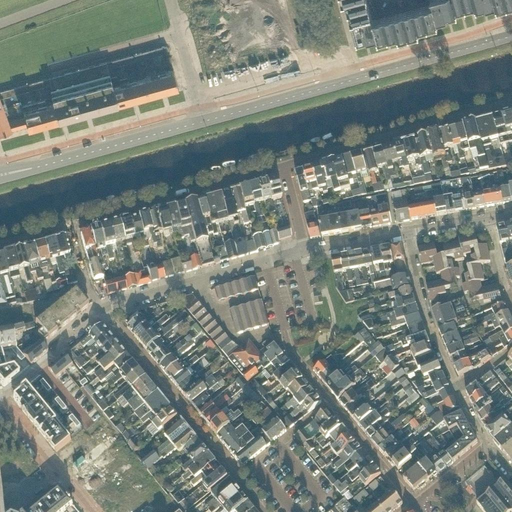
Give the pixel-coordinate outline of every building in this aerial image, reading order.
[(347,1),(352,20),(372,15),(368,0),(342,0),(343,2),(347,1)] [(431,0),(432,4),(437,21),(447,18),(448,18),(447,14),(457,11),(456,8),(453,0),(431,0)] [(453,0),(456,8),(474,3),(473,0),(453,0)] [(437,21),(432,4),(403,12),(409,32),(428,27),(429,27),(428,23),(437,21)] [(389,37),(409,32),(403,12),(373,20),(378,37),(387,34),(388,38),(390,38),(389,37)] [(378,37),(373,20),(372,15),(352,20),(351,20),(357,39),(366,36),(367,40),(368,40),(368,39),(378,37)] [(158,54),(169,51),(167,45),(106,61),(108,68),(153,55),(158,54)] [(110,73),(108,68),(106,61),(101,63),(104,74),(110,73)] [(98,76),(104,74),(101,63),(95,65),(98,76)] [(92,78),(98,76),(95,65),(89,66),(92,78)] [(86,79),(92,78),(89,66),(83,68),(86,79)] [(80,81),(86,79),(83,68),(77,70),(80,81)] [(148,94),(178,86),(173,69),(143,77),(148,94)] [(74,83),(80,81),(77,70),(71,71),(74,83)] [(68,84),(74,83),(71,71),(65,73),(68,84)] [(110,76),(110,73),(104,74),(98,76),(92,78),(86,79),(80,81),(74,83),(68,84),(62,86),(56,88),(51,89),(54,102),(59,119),(60,119),(59,116),(64,114),(64,118),(65,118),(65,117),(117,103),(118,103),(110,76)] [(62,86),(68,84),(65,73),(59,75),(62,86)] [(143,77),(119,83),(117,74),(110,76),(118,103),(148,94),(143,77)] [(56,88),(62,86),(59,75),(53,76),(56,88)] [(0,95),(1,98),(49,84),(47,78),(0,90),(0,95)] [(1,98),(0,95),(0,132),(12,129),(28,125),(24,110),(23,105),(22,102),(16,104),(18,110),(23,109),(25,116),(9,120),(1,98)] [(46,104),(45,98),(38,100),(38,101),(23,105),(24,110),(28,125),(29,128),(59,119),(54,102),(46,104)] [(511,115),(511,113),(502,116),(509,143),(511,142),(511,115)] [(510,146),(509,143),(502,116),(493,119),(498,135),(499,139),(501,145),(505,144),(505,145),(507,145),(508,147),(510,146)] [(499,139),(498,135),(493,119),(485,121),(490,142),(499,139)] [(489,172),(498,170),(495,160),(490,142),(485,121),(476,123),(489,172)] [(476,123),(470,125),(469,125),(464,127),(468,142),(470,149),(475,168),(477,174),(489,172),(476,123)] [(463,152),(467,150),(470,149),(468,142),(464,127),(456,129),(463,152)] [(465,160),(463,152),(456,129),(449,131),(453,146),(456,145),(461,161),(465,160)] [(454,148),(453,146),(449,131),(439,134),(448,164),(452,163),(449,149),(454,148)] [(450,174),(448,164),(439,134),(428,137),(434,159),(435,163),(442,161),(447,180),(452,179),(450,174)] [(427,161),(434,159),(428,137),(415,141),(423,170),(425,176),(431,175),(427,161)] [(418,171),(423,170),(415,141),(402,144),(408,163),(415,160),(418,171)] [(410,172),(408,163),(402,144),(393,147),(400,169),(404,168),(406,173),(410,172)] [(394,171),(400,169),(393,147),(382,150),(391,179),(396,177),(394,171)] [(393,186),(391,179),(382,150),(374,152),(378,169),(382,168),(387,185),(383,187),(384,192),(394,190),(393,186)] [(379,172),(378,169),(374,152),(369,153),(364,155),(375,194),(384,192),(383,187),(382,183),(377,185),(374,173),(379,172)] [(362,179),(368,177),(362,155),(352,158),(357,180),(362,197),(367,196),(362,179)] [(353,181),(357,180),(352,158),(343,161),(351,189),(353,199),(358,198),(353,181)] [(503,159),(495,160),(498,170),(507,168),(505,162),(504,158),(503,159)] [(341,192),(351,189),(343,161),(333,163),(341,192)] [(341,192),(333,163),(327,165),(321,167),(323,173),(325,172),(327,180),(325,181),(326,183),(331,181),(336,197),(342,195),(341,192)] [(323,173),(321,167),(313,169),(319,190),(320,192),(324,191),(325,193),(328,192),(326,183),(325,181),(327,180),(325,172),(323,173)] [(468,169),(469,176),(477,174),(475,168),(468,169)] [(314,208),(318,207),(316,199),(314,192),(319,190),(313,169),(304,171),(312,202),(314,208)] [(304,204),(312,202),(304,171),(296,174),(304,204)] [(508,182),(505,183),(503,173),(497,174),(500,189),(503,204),(511,202),(509,187),(508,182)] [(500,189),(497,190),(494,175),(489,176),(492,193),(494,206),(503,204),(500,189)] [(485,180),(487,180),(486,176),(480,178),(483,194),(486,208),(494,206),(492,193),(487,194),(485,180)] [(413,182),(414,186),(427,184),(425,178),(413,180),(413,182)] [(476,185),(474,179),(474,178),(471,179),(476,209),(486,208),(483,194),(479,195),(477,185),(476,185)] [(271,201),(282,198),(277,179),(266,182),(268,190),(271,201)] [(476,209),(471,179),(461,181),(462,184),(468,183),(470,197),(464,198),(467,211),(476,209)] [(271,201),(268,190),(266,182),(257,184),(264,207),(268,206),(270,214),(275,213),(271,201)] [(463,191),(456,193),(456,188),(454,182),(450,183),(451,189),(456,213),(465,212),(462,196),(464,196),(463,191)] [(456,213),(451,189),(450,183),(441,185),(442,191),(444,198),(447,215),(456,213)] [(262,208),(264,207),(257,184),(248,187),(255,212),(257,218),(261,216),(257,203),(260,203),(262,208)] [(251,213),(255,212),(248,187),(239,190),(249,224),(254,223),(251,213)] [(250,228),(249,224),(239,190),(230,192),(236,215),(241,213),(245,227),(247,226),(248,229),(250,228)] [(239,223),(236,215),(230,192),(221,195),(226,212),(227,216),(228,221),(233,220),(234,224),(239,223)] [(398,224),(411,221),(409,209),(408,204),(406,192),(392,194),(398,224)] [(219,224),(224,223),(228,222),(228,221),(227,216),(226,212),(221,195),(212,197),(217,215),(216,215),(219,224)] [(392,225),(387,196),(376,198),(381,227),(392,225)] [(214,235),(218,234),(215,225),(219,224),(216,215),(217,215),(212,197),(204,199),(208,212),(214,233),(214,235)] [(372,229),(381,227),(376,198),(372,199),(374,213),(369,214),(372,229)] [(437,217),(447,215),(444,198),(434,200),(434,201),(437,217)] [(214,233),(208,212),(204,199),(197,202),(202,221),(205,220),(208,227),(210,234),(214,233)] [(372,229),(369,214),(367,200),(363,200),(364,206),(363,206),(365,214),(360,215),(362,230),(372,229)] [(424,219),(421,203),(421,201),(408,204),(409,209),(411,221),(424,219)] [(424,219),(437,217),(434,201),(421,203),(424,219)] [(212,259),(202,221),(197,202),(185,205),(195,243),(199,257),(202,269),(214,265),(212,259)] [(195,243),(185,205),(175,207),(182,230),(184,238),(189,237),(191,244),(195,243)] [(184,238),(182,230),(175,207),(166,210),(172,232),(177,231),(180,241),(184,240),(184,238)] [(174,240),(172,232),(166,210),(157,213),(163,233),(163,234),(167,233),(169,242),(174,240)] [(158,234),(163,233),(157,213),(148,215),(157,247),(158,251),(162,249),(158,234)] [(311,240),(321,238),(314,213),(305,216),(307,224),(308,227),(311,240)] [(333,236),(330,220),(329,213),(324,214),(324,215),(325,221),(319,222),(322,238),(333,236)] [(362,230),(360,215),(359,214),(350,216),(353,232),(362,230)] [(153,248),(157,247),(148,215),(139,218),(145,241),(146,241),(150,240),(151,240),(153,248)] [(343,234),(353,232),(350,216),(340,218),(343,234)] [(146,241),(145,241),(139,218),(130,220),(136,243),(142,242),(145,249),(149,248),(146,241)] [(333,236),(343,234),(340,218),(330,220),(333,236)] [(136,243),(130,220),(120,223),(126,246),(132,245),(135,255),(139,254),(136,243)] [(127,248),(126,246),(120,223),(110,226),(117,251),(120,262),(125,261),(122,250),(127,248)] [(112,252),(117,251),(110,226),(100,228),(107,253),(109,262),(114,260),(112,252)] [(511,251),(511,247),(507,226),(497,228),(501,244),(506,243),(508,251),(508,252),(511,251)] [(102,254),(107,253),(100,228),(90,231),(99,261),(99,263),(100,268),(105,266),(102,254)] [(279,241),(292,237),(289,228),(277,231),(279,241)] [(94,262),(99,261),(90,231),(82,233),(81,235),(88,262),(94,261),(94,262)] [(279,245),(278,241),(275,231),(269,233),(273,248),(273,246),(279,245)] [(266,251),(273,248),(269,233),(261,235),(266,251)] [(256,253),(266,251),(261,235),(252,237),(253,242),(256,253)] [(479,248),(476,236),(459,240),(460,244),(463,256),(464,256),(472,254),(471,250),(474,249),(479,248)] [(65,261),(71,259),(65,238),(55,241),(64,274),(69,273),(65,261)] [(248,256),(244,244),(243,240),(234,243),(237,256),(238,258),(248,256)] [(60,276),(64,274),(55,241),(45,244),(51,266),(56,264),(60,276)] [(248,256),(256,253),(253,242),(244,244),(248,256)] [(228,259),(237,256),(234,243),(226,245),(227,248),(225,248),(228,259)] [(51,266),(45,244),(34,247),(39,264),(45,262),(50,280),(44,282),(48,294),(58,292),(56,283),(55,283),(51,266)] [(464,256),(463,256),(460,244),(444,247),(446,256),(447,260),(455,258),(456,262),(464,260),(464,256)] [(438,258),(438,257),(435,245),(418,249),(422,266),(431,264),(430,260),(433,259),(438,258)] [(409,278),(405,260),(402,246),(391,248),(395,265),(400,264),(401,271),(397,272),(399,280),(409,278)] [(491,263),(488,249),(487,246),(479,248),(474,249),(476,257),(472,258),(474,266),(480,265),(481,265),(491,263)] [(42,276),(39,264),(34,247),(24,250),(30,271),(35,270),(37,278),(38,281),(43,280),(42,276)] [(228,261),(228,259),(225,248),(217,250),(219,257),(221,263),(228,261)] [(389,265),(394,264),(390,248),(381,249),(388,283),(392,282),(390,272),(391,272),(389,265)] [(384,284),(388,283),(381,249),(371,251),(374,266),(379,265),(381,274),(382,273),(384,284)] [(38,301),(30,271),(24,250),(13,253),(18,272),(20,276),(25,275),(30,295),(25,296),(27,303),(38,301)] [(375,284),(376,283),(370,252),(362,253),(365,269),(369,268),(372,285),(375,284)] [(13,273),(18,272),(13,253),(3,255),(17,304),(25,301),(21,287),(17,288),(16,282),(15,282),(13,273)] [(369,285),(365,269),(362,253),(355,254),(358,270),(362,270),(365,286),(369,285)] [(362,287),(358,270),(355,254),(348,256),(351,271),(354,270),(358,288),(362,287)] [(3,255),(0,256),(0,281),(7,306),(17,304),(3,255)] [(354,289),(351,271),(348,256),(340,257),(343,273),(347,272),(350,290),(354,289)] [(447,260),(446,256),(438,257),(438,258),(433,259),(437,275),(441,274),(454,271),(452,263),(448,264),(447,260)] [(193,271),(202,269),(199,257),(189,260),(191,264),(193,271)] [(214,265),(221,263),(219,257),(212,259),(214,265)] [(343,274),(343,273),(340,257),(332,259),(337,289),(340,295),(341,294),(341,293),(343,293),(339,274),(343,274)] [(171,262),(173,268),(181,265),(180,262),(179,259),(171,262)] [(193,271),(191,264),(189,260),(180,262),(181,265),(184,274),(193,271)] [(173,270),(173,268),(171,262),(161,264),(162,266),(164,272),(173,270)] [(104,279),(100,268),(99,263),(89,266),(94,282),(104,279)] [(150,277),(158,275),(155,268),(154,264),(147,266),(150,277)] [(175,276),(184,274),(181,265),(173,268),(173,270),(164,272),(165,279),(175,276)] [(484,282),(481,265),(480,265),(474,266),(468,268),(470,276),(465,277),(467,285),(467,286),(480,283),(484,282)] [(165,279),(164,272),(162,266),(155,268),(158,275),(159,280),(165,279)] [(456,280),(460,279),(458,270),(454,271),(441,274),(443,282),(444,282),(446,291),(458,288),(456,280)] [(150,278),(141,280),(140,275),(134,277),(137,287),(152,283),(152,282),(151,282),(150,278)] [(137,287),(134,277),(134,276),(124,278),(128,290),(137,287)] [(68,286),(78,283),(76,277),(66,280),(68,286)] [(124,278),(114,281),(118,293),(128,290),(124,278)] [(251,293),(259,291),(256,278),(248,281),(251,293)] [(411,288),(409,278),(399,280),(392,282),(388,283),(384,284),(375,286),(376,291),(393,287),(394,292),(411,288)] [(66,286),(67,285),(66,281),(56,283),(58,292),(66,286)] [(118,293),(114,281),(105,284),(108,296),(118,293)] [(243,295),(251,293),(248,281),(240,283),(243,295)] [(447,295),(446,291),(444,282),(443,282),(427,286),(431,303),(439,301),(438,297),(447,295)] [(236,298),(243,295),(240,283),(232,285),(236,298)] [(482,290),(480,283),(467,286),(467,285),(463,286),(465,295),(469,294),(471,302),(484,299),(482,290)] [(228,300),(236,298),(232,285),(224,287),(228,300)] [(219,302),(228,300),(224,287),(216,290),(219,302)] [(494,305),(502,303),(498,287),(482,290),(484,299),(484,303),(493,301),(494,305)] [(401,302),(414,298),(412,289),(389,295),(390,300),(400,297),(401,302)] [(60,304),(55,307),(70,323),(77,317),(76,316),(79,313),(80,314),(89,308),(75,291),(70,295),(68,292),(57,301),(60,304)] [(346,304),(355,302),(352,291),(343,293),(341,293),(341,294),(340,295),(346,304)] [(197,301),(193,297),(180,300),(180,301),(188,309),(197,301)] [(396,313),(417,307),(414,298),(401,302),(397,304),(399,310),(394,311),(395,314),(396,313)] [(457,324),(462,323),(465,321),(471,320),(469,314),(464,299),(451,304),(455,316),(457,324)] [(193,316),(202,307),(197,301),(188,309),(193,316)] [(258,316),(266,314),(263,302),(255,304),(258,316)] [(250,318),(258,316),(255,304),(247,307),(250,318)] [(455,316),(451,304),(432,310),(436,322),(455,316)] [(490,322),(509,314),(505,305),(492,310),(494,315),(487,318),(488,323),(490,322)] [(70,323),(55,307),(51,311),(49,308),(38,317),(40,320),(36,323),(42,332),(38,335),(44,342),(48,339),(49,340),(58,333),(56,332),(60,329),(61,330),(70,323)] [(202,307),(193,316),(198,322),(208,314),(202,307)] [(242,321),(250,318),(247,307),(239,309),(242,321)] [(407,320),(420,316),(417,307),(396,313),(395,314),(387,316),(388,320),(389,320),(391,325),(407,320)] [(8,309),(0,309),(0,333),(14,331),(8,309)] [(234,323),(242,321),(239,309),(230,311),(234,323)] [(152,323),(154,321),(157,318),(154,314),(145,322),(141,318),(128,329),(129,329),(135,337),(152,323)] [(208,314),(198,322),(203,328),(213,320),(208,314)] [(261,328),(270,325),(266,314),(258,316),(261,328)] [(495,330),(501,328),(511,322),(511,320),(509,314),(488,323),(487,323),(489,328),(493,326),(495,330)] [(254,330),(261,328),(258,316),(250,318),(254,330)] [(409,329),(423,325),(420,316),(407,320),(391,325),(392,329),(400,327),(400,328),(408,325),(409,329)] [(440,331),(457,324),(455,316),(436,322),(440,331)] [(142,344),(161,328),(170,321),(167,317),(157,325),(154,321),(152,323),(135,337),(142,344)] [(246,333),(254,330),(250,318),(242,321),(246,333)] [(184,323),(183,323),(180,319),(164,332),(161,328),(142,344),(148,352),(173,332),(184,323)] [(208,334),(218,326),(213,320),(203,328),(208,334)] [(237,335),(246,333),(242,321),(234,323),(237,335)] [(370,331),(375,329),(372,321),(364,323),(370,331)] [(443,340),(458,334),(456,329),(463,327),(467,326),(465,321),(462,323),(457,324),(440,331),(443,340)] [(493,344),(511,333),(511,322),(501,328),(503,333),(490,339),(493,344)] [(25,332),(35,329),(33,325),(11,331),(0,333),(0,352),(14,349),(16,349),(12,335),(15,336),(25,332)] [(199,335),(203,332),(197,325),(193,328),(199,335)] [(478,335),(485,332),(482,325),(474,329),(478,335)] [(97,344),(109,334),(103,326),(81,345),(84,348),(94,340),(97,344)] [(214,341),(223,333),(218,326),(208,334),(214,341)] [(405,342),(426,334),(423,326),(409,331),(411,335),(404,338),(405,342)] [(169,348),(173,344),(170,341),(174,337),(172,335),(174,333),(173,332),(148,352),(154,359),(169,347),(169,348)] [(218,346),(225,340),(228,338),(223,333),(214,341),(218,346)] [(364,343),(371,337),(368,333),(361,338),(359,335),(358,336),(361,340),(353,346),(356,350),(364,343)] [(505,350),(511,345),(511,333),(493,344),(486,348),(493,358),(499,354),(495,350),(502,346),(505,350)] [(93,359),(103,351),(115,341),(109,334),(97,344),(87,352),(93,359)] [(430,344),(426,335),(426,334),(405,342),(402,343),(404,348),(415,344),(417,349),(430,344)] [(468,338),(460,341),(458,336),(444,342),(448,350),(469,342),(468,338)] [(372,348),(377,345),(371,337),(364,343),(370,350),(372,348)] [(223,351),(232,343),(228,338),(225,340),(218,346),(223,351)] [(166,375),(174,368),(179,364),(182,362),(179,358),(187,352),(195,346),(194,343),(196,342),(194,339),(187,345),(160,367),(166,375)] [(102,365),(121,348),(115,341),(103,351),(106,355),(98,361),(102,365)] [(160,367),(187,345),(184,341),(170,352),(168,349),(154,360),(160,367)] [(211,352),(216,348),(211,342),(206,346),(211,352)] [(463,349),(471,346),(469,342),(448,350),(451,359),(466,353),(463,349)] [(41,359),(41,358),(48,353),(40,343),(23,357),(31,367),(38,361),(41,359)] [(230,360),(242,350),(232,343),(223,351),(230,360)] [(379,343),(377,345),(372,348),(378,356),(385,350),(382,347),(379,343)] [(265,358),(263,360),(249,344),(242,350),(230,360),(243,377),(248,383),(259,374),(257,372),(263,367),(266,371),(269,368),(284,357),(275,346),(268,352),(266,350),(261,354),(265,358)] [(433,352),(430,345),(417,350),(411,352),(415,360),(433,352)] [(484,347),(475,350),(477,354),(479,356),(487,351),(484,347)] [(111,368),(127,355),(121,348),(102,365),(104,368),(97,374),(100,378),(104,374),(111,368)] [(385,351),(376,358),(382,365),(385,363),(388,360),(390,358),(385,351)] [(480,367),(492,359),(487,351),(479,356),(478,357),(478,358),(455,368),(459,377),(475,371),(474,368),(473,366),(478,364),(480,367)] [(475,355),(468,358),(466,353),(451,359),(455,368),(478,358),(478,357),(476,358),(475,355)] [(108,384),(109,383),(117,377),(133,363),(127,355),(111,368),(104,374),(100,378),(98,379),(102,383),(106,380),(108,384)] [(423,368),(437,362),(434,355),(416,363),(419,370),(423,368)] [(82,368),(88,363),(82,356),(76,361),(82,368)] [(56,365),(49,370),(57,380),(74,366),(66,357),(59,362),(56,365)] [(187,372),(197,363),(200,361),(196,357),(192,361),(189,363),(186,360),(167,376),(173,383),(187,372)] [(272,379),(290,364),(284,357),(269,368),(266,371),(272,379)] [(332,370),(338,365),(332,357),(326,362),(314,372),(315,372),(321,379),(332,370)] [(397,363),(392,357),(390,358),(388,360),(385,363),(387,366),(381,370),(384,374),(386,373),(387,374),(391,370),(393,373),(400,367),(397,363)] [(342,362),(338,365),(332,370),(321,379),(327,387),(338,377),(349,368),(351,367),(348,363),(345,365),(342,362)] [(441,371),(440,368),(437,362),(423,368),(419,370),(417,371),(419,375),(427,372),(429,377),(441,371)] [(140,371),(138,368),(133,363),(117,377),(109,383),(110,385),(112,384),(114,386),(123,378),(126,382),(140,371)] [(281,385),(297,372),(290,364),(272,379),(269,382),(272,386),(278,381),(281,385)] [(201,370),(199,368),(190,376),(187,372),(173,383),(180,391),(193,379),(199,374),(204,370),(202,369),(201,370)] [(359,372),(355,368),(352,371),(349,368),(338,377),(327,387),(333,394),(356,375),(359,372)] [(398,381),(406,375),(400,368),(393,374),(398,381)] [(14,369),(0,373),(0,384),(3,388),(5,388),(19,376),(14,369)] [(205,382),(212,377),(212,376),(215,374),(212,371),(202,379),(199,374),(193,379),(180,391),(186,398),(205,382)] [(433,387),(446,381),(441,371),(429,377),(416,383),(417,387),(431,381),(433,385),(433,387)] [(118,402),(123,397),(146,379),(141,372),(127,383),(130,386),(115,398),(118,402)] [(288,392),(289,391),(303,380),(297,372),(281,385),(288,392)] [(470,401),(497,380),(491,373),(467,393),(466,393),(470,401)] [(504,384),(508,380),(508,381),(503,374),(499,377),(504,384)] [(355,378),(357,376),(356,375),(333,394),(339,401),(354,389),(351,385),(357,380),(355,378)] [(215,381),(212,377),(205,382),(186,398),(192,406),(217,386),(218,384),(223,380),(220,377),(215,381)] [(243,390),(248,386),(241,378),(237,383),(243,390)] [(130,405),(153,386),(146,379),(123,397),(126,401),(130,405)] [(405,390),(410,385),(405,379),(399,382),(405,390)] [(198,414),(208,406),(211,403),(212,402),(210,398),(227,384),(223,380),(218,384),(217,386),(192,406),(198,414)] [(258,391),(261,389),(254,380),(251,383),(258,391)] [(296,399),(309,388),(303,380),(289,391),(296,399)] [(486,396),(500,384),(497,380),(470,401),(474,409),(488,399),(486,396)] [(432,398),(450,389),(446,381),(433,387),(435,391),(429,394),(427,394),(425,391),(420,393),(424,399),(426,401),(431,398),(432,398)] [(410,398),(416,393),(412,389),(413,389),(411,387),(411,386),(410,385),(405,390),(403,391),(410,398)] [(91,398),(95,394),(89,386),(85,390),(91,398)] [(136,413),(142,408),(159,394),(153,386),(130,405),(136,413)] [(261,389),(258,391),(264,399),(267,396),(270,394),(264,386),(261,389)] [(20,409),(36,396),(28,387),(14,399),(14,401),(20,409)] [(300,409),(316,395),(309,388),(296,399),(285,408),(286,410),(288,408),(289,410),(292,407),(296,412),(300,409)] [(455,399),(454,398),(450,389),(432,398),(432,399),(434,399),(435,400),(442,397),(444,403),(445,404),(455,399)] [(347,411),(362,399),(366,395),(363,391),(357,397),(353,393),(340,403),(347,411)] [(98,406),(103,401),(105,400),(99,392),(96,395),(95,394),(91,398),(98,406)] [(255,393),(250,397),(256,404),(261,400),(255,393)] [(353,418),(367,406),(375,400),(369,393),(366,395),(362,399),(347,411),(353,418)] [(416,393),(410,398),(406,401),(410,406),(420,398),(416,393)] [(140,422),(165,401),(159,394),(142,408),(136,413),(134,414),(140,422)] [(309,414),(322,403),(316,395),(300,409),(296,412),(293,414),(296,418),(306,410),(309,414)] [(28,418),(44,406),(36,396),(20,409),(28,418)] [(267,396),(264,399),(270,406),(273,403),(267,396)] [(205,421),(226,404),(229,402),(230,400),(227,397),(223,400),(214,407),(211,403),(208,406),(198,414),(205,421)] [(478,416),(494,404),(489,398),(488,399),(474,409),(478,416)] [(426,410),(430,406),(426,401),(424,399),(420,403),(426,410)] [(442,416),(459,409),(455,399),(445,404),(447,409),(443,411),(443,413),(442,414),(442,416)] [(104,413),(108,410),(110,409),(103,401),(98,406),(104,413)] [(154,423),(171,409),(165,401),(140,422),(143,425),(151,419),(154,423)] [(492,412),(501,405),(498,401),(494,404),(478,416),(483,424),(494,416),(492,412)] [(226,411),(232,405),(229,402),(226,404),(205,421),(208,425),(211,429),(229,414),(226,411)] [(277,414),(280,411),(274,404),(271,406),(277,414)] [(35,427),(51,414),(44,406),(28,418),(35,427)] [(265,413),(259,406),(255,409),(279,438),(287,432),(269,410),(265,413)] [(272,444),(279,438),(255,409),(252,412),(265,428),(262,431),(265,436),(272,444)] [(372,417),(376,413),(373,409),(368,414),(365,410),(354,419),(360,427),(372,417)] [(445,421),(462,414),(459,409),(442,416),(440,417),(438,414),(431,420),(438,427),(445,421)] [(108,410),(104,413),(111,421),(114,418),(108,410)] [(157,435),(161,431),(178,417),(172,410),(134,440),(140,448),(157,435)] [(287,419),(280,412),(280,411),(277,414),(284,422),(287,419)] [(322,432),(326,429),(337,420),(328,411),(314,422),(322,432)] [(386,419),(390,415),(387,411),(379,417),(376,413),(372,417),(360,427),(366,434),(383,420),(386,419)] [(405,411),(390,424),(395,430),(410,417),(405,411)] [(511,428),(511,411),(502,419),(487,431),(494,441),(495,443),(511,428)] [(237,421),(242,416),(239,412),(233,417),(230,413),(229,414),(211,429),(218,437),(237,421)] [(43,436),(58,423),(51,414),(35,427),(43,436)] [(462,414),(444,423),(449,432),(467,423),(462,414)] [(500,416),(496,419),(494,416),(483,424),(487,431),(502,419),(500,416)] [(173,447),(191,432),(182,423),(178,417),(161,431),(169,442),(154,454),(154,453),(141,463),(153,477),(154,475),(155,475),(150,469),(163,458),(160,454),(172,445),(173,447)] [(293,427),(287,419),(282,423),(288,431),(293,427)] [(325,442),(343,428),(337,420),(326,429),(329,433),(322,439),(325,442)] [(380,429),(386,424),(383,420),(366,434),(373,442),(384,433),(380,429)] [(233,430),(240,425),(237,421),(218,437),(223,444),(236,434),(233,430)] [(50,444),(65,432),(58,423),(43,436),(50,444)] [(467,423),(449,432),(453,439),(462,435),(465,442),(474,436),(467,423)] [(247,432),(252,428),(248,424),(243,428),(236,434),(223,444),(230,452),(250,435),(247,432)] [(122,434),(127,431),(122,425),(117,428),(122,434)] [(387,436),(393,431),(390,427),(384,433),(373,442),(379,450),(390,441),(387,436)] [(337,446),(349,436),(343,428),(325,442),(324,444),(327,448),(334,442),(337,446)] [(511,428),(495,443),(495,444),(502,452),(511,443),(511,428)] [(128,442),(133,438),(128,431),(123,435),(128,442)] [(311,441),(304,432),(303,431),(303,432),(302,433),(301,433),(296,437),(304,446),(309,442),(311,441)] [(412,436),(409,431),(404,435),(402,432),(379,451),(385,457),(403,443),(406,441),(412,436)] [(65,432),(50,444),(57,453),(72,440),(65,432)] [(184,452),(197,440),(191,432),(173,447),(172,445),(160,454),(163,458),(164,460),(173,452),(177,457),(180,454),(184,452)] [(236,459),(256,443),(250,435),(230,452),(236,459)] [(465,454),(478,444),(474,436),(465,442),(462,435),(453,439),(459,446),(465,454)] [(272,444),(265,436),(256,443),(236,459),(242,466),(245,467),(272,444)] [(343,454),(356,444),(349,436),(337,446),(332,450),(338,458),(341,456),(343,454)] [(180,468),(186,463),(204,448),(197,440),(184,452),(180,454),(183,458),(177,464),(180,468)] [(135,453),(139,449),(133,441),(129,445),(135,453)] [(447,469),(426,444),(424,441),(420,444),(434,461),(431,464),(440,475),(447,469)] [(445,453),(441,456),(430,441),(426,444),(447,469),(453,464),(445,453)] [(310,454),(314,451),(315,450),(309,442),(304,446),(310,454)] [(408,445),(406,446),(403,443),(385,457),(386,458),(387,457),(391,461),(389,462),(391,465),(412,448),(408,445)] [(511,462),(511,461),(511,443),(502,452),(511,462)] [(351,460),(362,451),(356,444),(341,456),(344,460),(336,467),(339,471),(351,460)] [(450,444),(442,450),(445,453),(453,464),(465,454),(459,446),(454,450),(450,444)] [(409,456),(417,450),(414,447),(412,449),(412,448),(391,465),(394,468),(396,467),(399,471),(402,469),(405,466),(409,463),(413,460),(409,456)] [(210,456),(208,453),(204,448),(186,463),(189,466),(179,474),(182,478),(185,476),(210,456)] [(317,463),(321,460),(314,452),(314,451),(310,454),(317,463)] [(362,451),(351,460),(354,464),(349,469),(351,472),(357,467),(358,468),(368,459),(362,451)] [(198,478),(216,463),(210,456),(185,476),(189,480),(195,474),(198,478)] [(438,476),(430,465),(422,456),(418,459),(422,464),(419,467),(430,480),(433,477),(435,479),(438,476)] [(374,466),(368,459),(358,468),(360,471),(355,476),(358,479),(374,466)] [(326,467),(321,460),(317,463),(323,470),(326,467)] [(205,485),(222,471),(216,463),(198,478),(191,483),(194,487),(202,481),(205,485)] [(419,467),(415,470),(409,463),(405,466),(424,488),(427,486),(425,484),(430,480),(419,467)] [(421,491),(424,488),(405,466),(402,469),(404,471),(403,471),(408,476),(404,479),(415,493),(419,489),(421,491)] [(366,487),(381,475),(375,467),(364,476),(360,479),(366,487)] [(129,478),(136,481),(140,472),(133,469),(129,478)] [(228,478),(227,476),(222,471),(205,485),(197,491),(201,495),(207,489),(211,493),(228,478)] [(154,475),(159,481),(163,478),(158,472),(155,475),(154,475)] [(511,511),(511,485),(507,479),(477,504),(483,511),(511,511)] [(209,511),(236,488),(230,481),(212,496),(215,500),(206,507),(209,511)] [(351,487),(347,482),(342,486),(339,483),(334,487),(341,495),(351,487)] [(172,486),(167,491),(170,495),(175,490),(172,486)] [(50,495),(64,511),(65,511),(74,506),(65,495),(60,489),(59,488),(50,495)] [(225,511),(243,496),(236,488),(209,511),(207,511),(214,511),(221,507),(225,511)] [(365,500),(369,496),(365,491),(361,495),(365,500)] [(352,498),(347,492),(342,496),(344,498),(347,495),(350,500),(352,498)] [(403,504),(401,502),(393,492),(385,499),(395,511),(403,505),(403,504)] [(179,506),(185,501),(186,500),(180,493),(173,498),(179,506)] [(64,511),(50,495),(42,502),(49,511),(64,511)] [(358,505),(365,500),(361,495),(354,500),(358,505)] [(236,511),(248,502),(243,496),(225,511),(236,511)] [(382,511),(394,511),(395,511),(385,499),(377,505),(382,511)] [(355,511),(347,502),(346,500),(336,508),(338,511),(355,511)] [(185,501),(179,506),(184,511),(187,511),(192,508),(185,501)] [(49,511),(42,502),(33,509),(35,511),(49,511)] [(253,511),(255,510),(248,502),(236,511),(253,511)]
